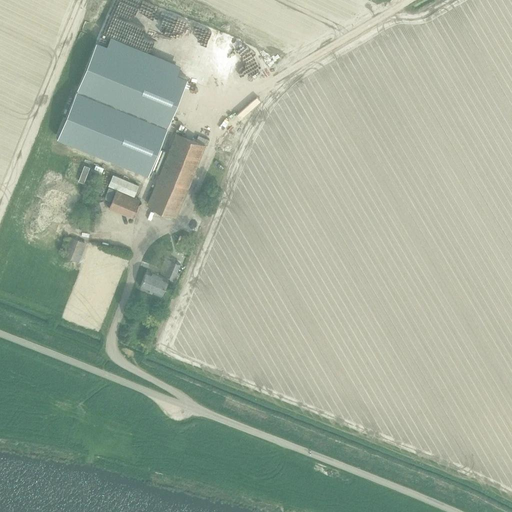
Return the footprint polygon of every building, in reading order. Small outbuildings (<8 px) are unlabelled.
[(148,174),(187,78),(177,73),(107,45),(97,41),(66,118),(63,117),(55,136),(58,137),(148,174)] [(272,81),(278,79),(273,65),(267,66),(272,81)] [(246,96),(256,71),(250,68),(240,94),(246,96)] [(205,145),(196,141),(177,133),(148,204),(167,212),(176,216),(205,145)] [(113,175),(109,185),(134,196),(139,185),(113,175)] [(132,218),(140,200),(117,191),(109,208),(132,218)] [(123,226),(119,237),(136,243),(140,232),(123,226)] [(72,238),(65,257),(76,261),(83,242),(72,238)] [(162,295),(169,279),(173,281),(181,263),(171,259),(164,276),(147,269),(140,286),(162,295)]
